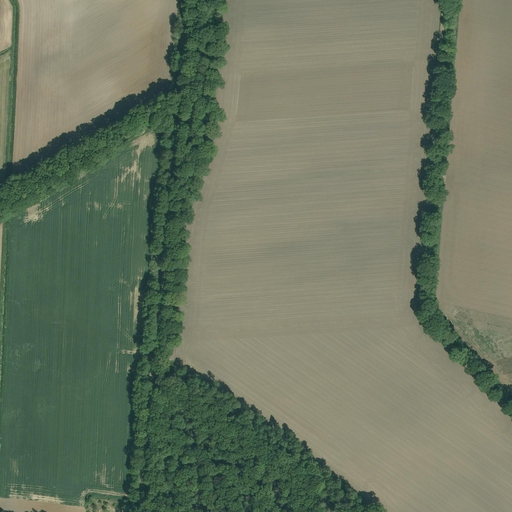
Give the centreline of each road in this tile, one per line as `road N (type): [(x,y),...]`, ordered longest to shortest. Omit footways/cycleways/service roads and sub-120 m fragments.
road 1 (residential): [(187,0),(140,511)]
road 2 (track): [(511,410),(424,314),(443,0)]
road 3 (track): [(0,206),(179,99)]
